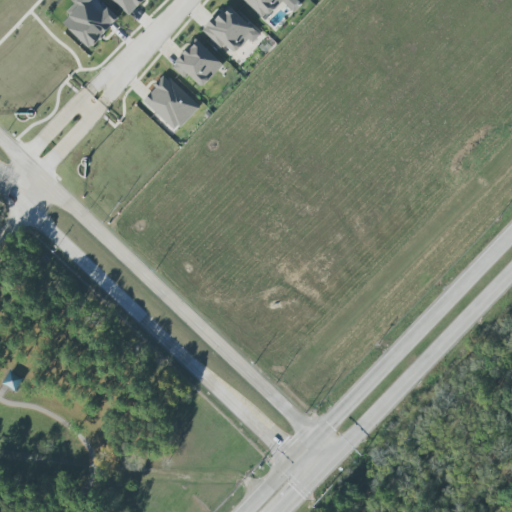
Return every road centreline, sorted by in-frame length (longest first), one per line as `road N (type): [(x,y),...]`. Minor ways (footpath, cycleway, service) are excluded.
road 1 (secondary): [(332,455),(0,140)]
road 2 (secondary): [(0,180),(311,476)]
road 3 (secondary): [(511,234),(240,511)]
road 4 (secondary): [(311,476),(511,271)]
road 5 (track): [(0,454),(239,478),(260,493)]
road 6 (residential): [(118,75),(92,89),(23,162)]
road 7 (residential): [(39,177),(99,111),(118,75)]
